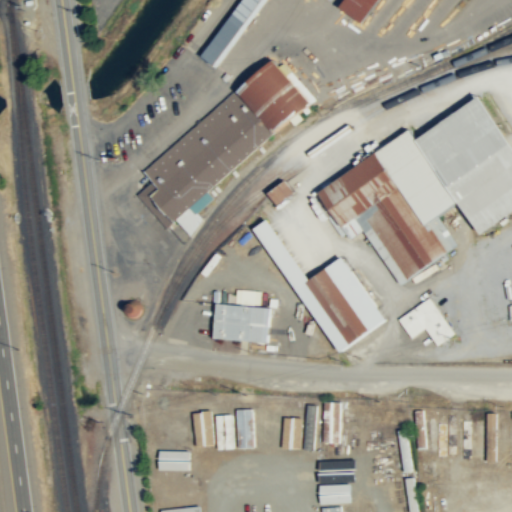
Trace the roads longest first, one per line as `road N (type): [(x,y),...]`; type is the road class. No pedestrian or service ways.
road 1 (tertiary): [(61,0),(129,511)]
road 2 (residential): [(511,375),(259,368),(107,341)]
road 3 (primary): [(22,511),(0,337)]
